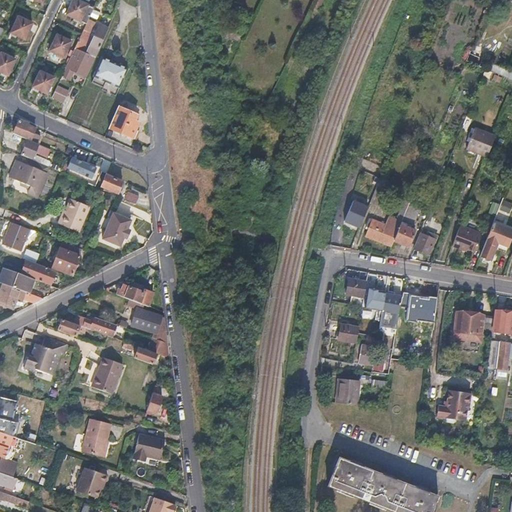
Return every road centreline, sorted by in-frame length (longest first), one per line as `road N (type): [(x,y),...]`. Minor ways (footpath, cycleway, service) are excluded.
road 1 (residential): [(197,511),(165,249)]
road 2 (residential): [(0,330),(165,249)]
road 3 (residential): [(334,256),(511,288)]
road 4 (residential): [(334,256),(308,430)]
road 5 (residential): [(161,163),(140,163),(9,102)]
road 6 (residential): [(161,163),(145,0)]
